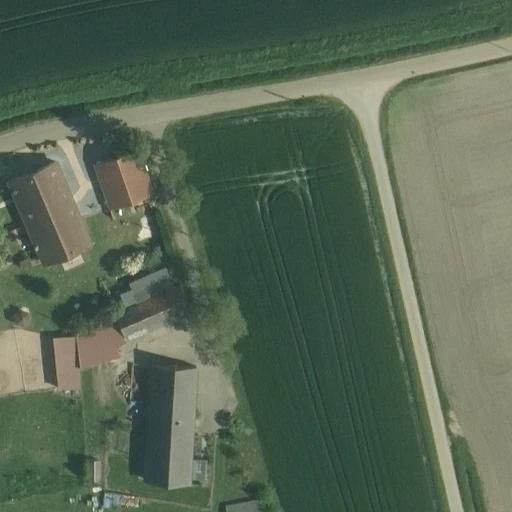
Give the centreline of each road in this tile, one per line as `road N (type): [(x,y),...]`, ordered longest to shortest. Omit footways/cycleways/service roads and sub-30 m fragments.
road 1 (unclassified): [(358,80),(456,511)]
road 2 (unclassified): [(0,147),(49,129),(358,80)]
road 3 (unclassified): [(358,80),(511,45)]
